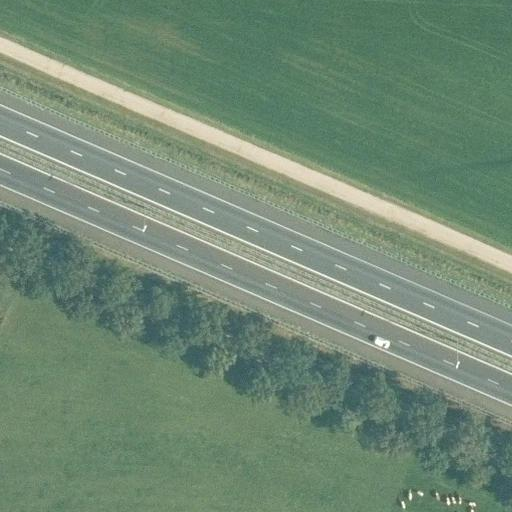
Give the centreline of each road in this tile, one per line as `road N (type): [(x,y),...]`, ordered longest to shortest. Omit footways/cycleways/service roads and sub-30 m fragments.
road 1 (motorway): [(511,331),(0,108)]
road 2 (track): [(511,271),(0,49)]
road 3 (motorway): [(0,166),(511,387)]
road 4 (track): [(0,245),(511,461)]
